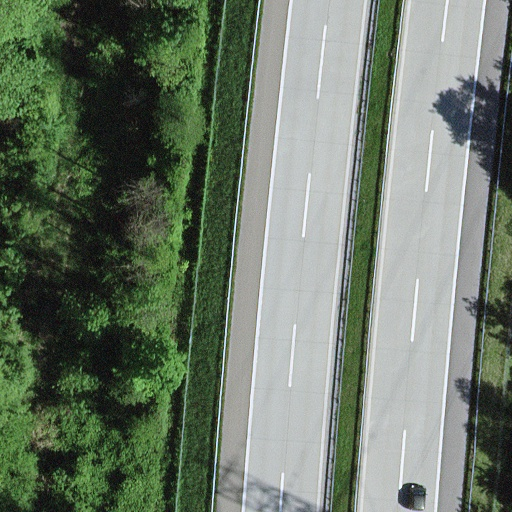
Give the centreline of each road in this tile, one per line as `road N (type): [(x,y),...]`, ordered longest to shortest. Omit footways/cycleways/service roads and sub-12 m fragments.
road 1 (motorway): [(400,511),(450,0)]
road 2 (motorway): [(330,0),(281,511)]
